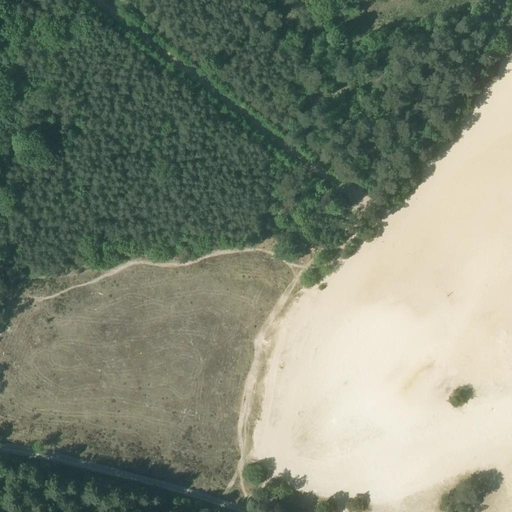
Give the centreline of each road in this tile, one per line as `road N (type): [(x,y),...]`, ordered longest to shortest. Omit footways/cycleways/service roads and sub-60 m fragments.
road 1 (track): [(511,50),(307,358),(260,511)]
road 2 (track): [(218,511),(94,465)]
